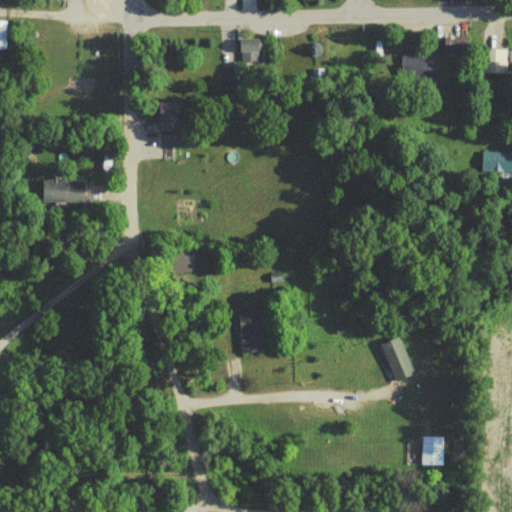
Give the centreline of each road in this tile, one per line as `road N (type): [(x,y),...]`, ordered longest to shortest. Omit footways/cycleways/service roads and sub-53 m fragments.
road 1 (residential): [(201,499),(131,231),(125,0)]
road 2 (residential): [(511,11),(126,14)]
